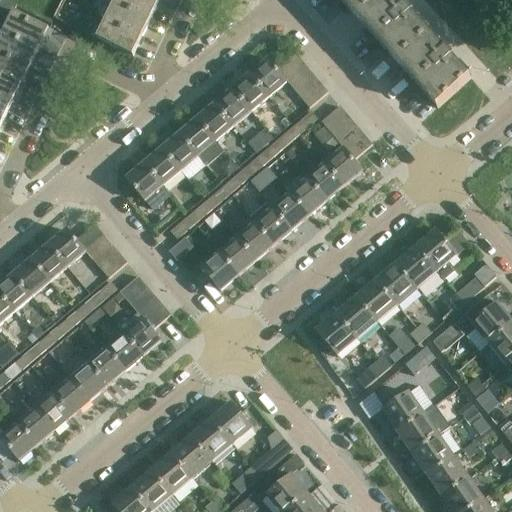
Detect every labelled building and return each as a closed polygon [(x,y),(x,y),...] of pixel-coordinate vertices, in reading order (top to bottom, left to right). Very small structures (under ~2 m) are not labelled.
[(160,4),(152,0),(116,0),(115,3),(152,21),(160,4)] [(337,0),(356,21),(378,0),(337,0)] [(397,0),(378,0),(356,21),(396,65),(429,35),(397,0)] [(152,21),(115,3),(106,22),(142,40),(152,21)] [(4,33),(40,51),(50,31),(14,14),(4,33)] [(142,40),(106,22),(97,41),(133,58),(142,40)] [(0,41),(0,55),(30,70),(40,51),(4,33),(0,41)] [(429,35),(396,65),(437,110),(470,80),(429,35)] [(30,70),(0,55),(0,76),(22,88),(30,70)] [(285,82),(304,66),(296,56),(277,72),(285,82)] [(250,77),(270,101),(288,86),(287,84),(287,85),(285,82),(277,72),(268,62),(250,77)] [(304,66),(285,82),(287,85),(287,84),(288,86),(293,91),(312,75),(304,66)] [(312,75),(293,91),(301,101),(320,85),(312,75)] [(22,88),(0,76),(0,99),(13,106),(22,88)] [(270,101),(250,77),(232,92),(252,116),(270,101)] [(310,111),(329,95),(320,85),(301,101),(310,111)] [(252,116),(232,92),(215,107),(235,131),(252,116)] [(13,106),(0,99),(0,122),(4,124),(13,106)] [(235,131),(215,107),(197,122),(217,145),(235,131)] [(340,109),(321,125),(329,134),(348,118),(340,109)] [(302,122),(309,130),(318,122),(312,114),(302,122)] [(348,118),(329,134),(334,140),(337,144),(356,128),(348,118)] [(217,145),(197,122),(180,137),(199,160),(217,145)] [(294,129),(300,137),(309,130),(302,122),(294,129)] [(334,140),(329,134),(321,125),(318,128),(321,132),(315,138),(324,148),(334,140)] [(356,128),(337,144),(343,150),(345,153),(364,137),(356,128)] [(285,137),(292,144),(300,137),(294,129),(285,137)] [(265,132),(260,136),(268,146),(273,142),(265,132)] [(199,160),(180,137),(162,151),(182,175),(199,160)] [(276,144),(283,152),(292,144),(285,137),(276,144)] [(345,153),(354,164),(373,147),(364,137),(345,153)] [(267,152),(274,159),(283,152),(276,144),(267,152)] [(354,164),(345,153),(343,150),(325,166),(345,189),(363,174),(354,164)] [(182,175),(162,151),(144,166),(164,190),(182,175)] [(259,159),(265,167),(274,159),(267,152),(259,159)] [(245,156),(234,165),(239,170),(249,161),(245,156)] [(250,166),(256,174),(265,167),(259,159),(250,166)] [(225,166),(224,174),(228,179),(238,171),(230,162),(225,166)] [(164,190),(144,166),(127,181),(146,205),(164,190)] [(256,174),(250,166),(241,174),(248,182),(256,174)] [(307,181),(327,204),(345,189),(325,166),(307,181)] [(232,181),(239,189),(248,182),(241,174),(232,181)] [(224,189),(230,197),(239,189),(232,181),(224,189)] [(290,196),(309,219),(327,204),(307,181),(290,196)] [(215,196),(221,204),(230,197),(224,189),(215,196)] [(240,193),(233,199),(239,206),(246,200),(240,193)] [(221,204),(215,196),(206,204),(213,212),(221,204)] [(272,210),(292,234),(309,219),(290,196),(272,210)] [(206,204),(197,211),(204,219),(213,212),(206,204)] [(167,219),(173,226),(185,216),(179,209),(167,219)] [(254,225),(274,249),(292,234),(272,210),(254,225)] [(197,211),(189,219),(195,226),(204,219),(197,211)] [(189,219),(180,226),(186,234),(195,226),(189,219)] [(237,240),(257,264),(274,249),(254,225),(237,240)] [(171,234),(177,242),(186,234),(180,226),(171,234)] [(84,252),(103,236),(95,227),(76,243),(84,252)] [(86,255),(84,252),(76,243),(67,232),(49,248),(69,271),(87,256),(86,255)] [(438,275),(438,276),(444,283),(456,273),(450,266),(458,258),(436,232),(416,249),(438,275)] [(93,262),(111,246),(103,236),(84,252),(86,255),(87,256),(93,262)] [(219,255),(239,278),(257,264),(237,240),(219,255)] [(100,271),(119,256),(111,246),(93,262),(100,271)] [(69,271),(49,248),(31,263),(51,286),(69,271)] [(419,291),(438,276),(438,275),(416,249),(397,265),(419,291)] [(239,278),(219,255),(202,270),(221,293),(239,278)] [(109,281),(127,265),(119,256),(100,271),(109,281)] [(51,286),(31,263),(14,277),(33,301),(51,286)] [(419,291),(397,265),(376,283),(398,309),(419,291)] [(204,274),(196,282),(202,289),(210,282),(204,274)] [(33,301),(14,277),(0,288),(0,296),(16,316),(33,301)] [(139,279),(120,295),(128,305),(147,288),(139,279)] [(456,297),(465,307),(485,290),(476,280),(456,297)] [(398,309),(376,283),(356,300),(378,326),(398,309)] [(102,292),(108,300),(118,292),(111,284),(102,292)] [(147,288),(128,305),(136,314),(155,299),(147,288)] [(93,300),(100,308),(108,300),(102,292),(93,300)] [(0,329),(16,316),(0,296),(0,329)] [(465,307),(456,297),(449,303),(458,313),(465,307)] [(142,322),(145,325),(164,308),(155,299),(136,314),(138,317),(142,322)] [(84,307),(91,315),(100,308),(93,300),(84,307)] [(378,326),(356,300),(337,316),(351,333),(359,342),(378,326)] [(484,302),(465,318),(472,326),(471,327),(489,348),(511,328),(511,322),(497,305),(491,310),(484,302)] [(76,314),(82,322),(91,315),(84,307),(76,314)] [(164,308),(145,325),(153,334),(171,318),(164,308)] [(107,315),(102,309),(84,324),(89,330),(107,315)] [(66,322),(73,330),(82,322),(76,314),(66,322)] [(359,342),(351,333),(337,316),(316,334),(338,360),(359,342)] [(142,322),(138,317),(128,325),(125,322),(118,329),(123,336),(143,359),(161,344),(153,334),(145,325),(142,322)] [(58,329),(64,337),(73,330),(66,322),(58,329)] [(416,331),(425,341),(432,336),(423,325),(416,331)] [(432,344),(441,355),(463,338),(454,327),(432,344)] [(505,368),(511,362),(511,328),(489,348),(505,368)] [(39,329),(32,334),(38,341),(44,335),(39,329)] [(49,337),(56,345),(64,337),(58,329),(49,337)] [(425,341),(416,331),(410,336),(418,347),(425,341)] [(106,351),(126,374),(143,359),(123,336),(106,351)] [(56,345),(49,337),(40,344),(47,352),(56,345)] [(407,340),(397,348),(399,350),(405,358),(406,358),(416,350),(415,349),(407,340)] [(31,352),(38,360),(47,352),(40,344),(31,352)] [(399,350),(389,359),(395,366),(405,358),(399,350)] [(406,367),(414,378),(435,360),(426,350),(406,367)] [(126,374),(106,351),(88,366),(108,389),(126,374)] [(38,360),(31,352),(22,359),(29,367),(38,360)] [(377,364),(385,374),(392,369),(383,358),(377,364)] [(14,367),(20,375),(29,367),(22,359),(14,367)] [(385,374),(377,364),(356,381),(365,392),(385,374)] [(108,389),(88,366),(71,381),(90,404),(108,389)] [(5,374),(12,382),(20,375),(14,367),(5,374)] [(0,378),(0,386),(3,389),(12,382),(5,374),(0,378)] [(481,388),(482,387),(477,380),(466,388),(472,395),(481,388)] [(90,404),(71,381),(53,395),(73,419),(90,404)] [(481,388),(472,395),(477,403),(488,395),(482,387),(481,388)] [(397,435),(425,416),(410,394),(382,413),(397,435)] [(73,419),(53,395),(35,410),(55,434),(73,419)] [(471,404),(459,413),(465,421),(476,412),(471,404)] [(211,422),(233,448),(254,431),(232,405),(211,422)] [(55,434),(35,410),(18,425),(38,449),(55,434)] [(476,412),(465,421),(470,428),(472,427),(482,419),(476,412)] [(412,456),(440,437),(425,416),(397,435),(412,456)] [(191,439),(213,465),(233,448),(211,422),(191,439)] [(38,449),(18,425),(4,436),(0,431),(0,460),(3,464),(13,455),(20,464),(38,449)] [(511,427),(502,435),(511,445),(511,443),(511,427)] [(498,440),(490,430),(473,443),(474,444),(463,452),(469,461),(481,452),(478,449),(488,442),(491,445),(498,440)] [(427,478),(454,458),(440,437),(412,456),(427,478)] [(213,465),(191,439),(171,456),(193,482),(213,465)] [(502,446),(491,454),(496,461),(507,453),(502,446)] [(511,459),(507,453),(496,461),(502,468),(511,460),(511,459)] [(193,482),(171,456),(152,472),(174,498),(193,482)] [(265,458),(251,470),(260,480),(274,468),(265,458)] [(441,499),(469,480),(454,458),(427,478),(441,499)] [(251,470),(245,475),(246,476),(253,485),(260,480),(251,470)] [(157,511),(174,498),(152,472),(132,489),(151,511),(157,511)] [(276,511),(291,511),(309,497),(291,476),(265,498),(276,511)] [(450,511),(468,511),(484,501),(469,480),(441,499),(450,511)] [(151,511),(132,489),(111,507),(115,511),(151,511)] [(321,511),(309,497),(291,511),(321,511)] [(212,504),(219,511),(222,511),(227,508),(219,498),(212,504)] [(234,511),(256,511),(258,511),(249,500),(234,511)] [(491,511),(484,501),(468,511),(491,511)]
